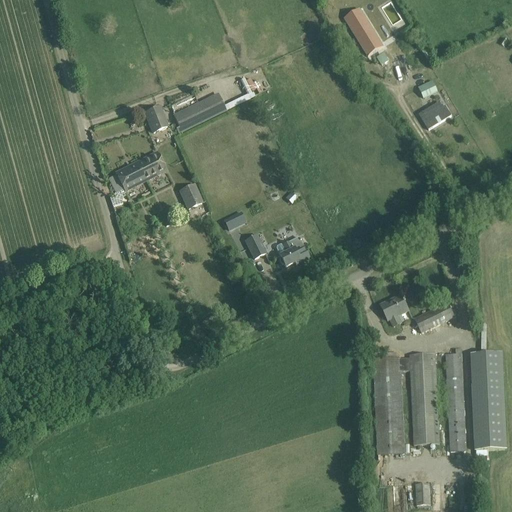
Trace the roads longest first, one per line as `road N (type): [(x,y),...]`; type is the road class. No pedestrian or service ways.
road 1 (unclassified): [(118,259),(150,357),(170,366),(511,200)]
road 2 (unclassified): [(118,259),(45,0)]
road 3 (unclassified): [(0,314),(118,259)]
